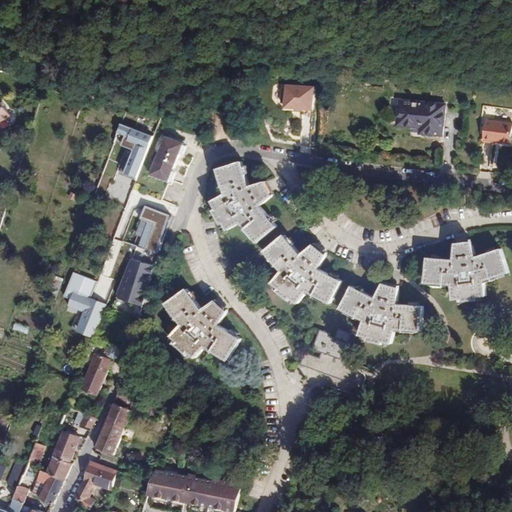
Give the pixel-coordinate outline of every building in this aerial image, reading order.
[(302,107),(302,110),(301,112),(312,113),(314,87),(286,84),(286,87),(283,89),(282,101),(285,103),(284,106),(295,107),(302,107)] [(422,124),(421,127),(421,133),(444,135),(447,104),(400,100),(398,125),(413,127),(414,123),(422,124)] [(0,124),(11,116),(0,102),(0,124)] [(511,122),(487,119),(484,141),(511,144),(511,141),(511,122)] [(138,178),(154,136),(121,123),(116,136),(129,140),(126,147),(134,149),(125,173),(138,178)] [(167,137),(152,174),(170,181),(184,143),(167,137)] [(125,173),(134,149),(126,147),(117,170),(125,173)] [(243,161),(218,168),(226,193),(213,201),(217,208),(214,210),(222,224),(225,223),(229,230),(243,223),(259,243),(279,226),(262,206),(274,196),(266,181),(251,186),(243,161)] [(455,196),(456,206),(466,205),(465,195),(455,196)] [(159,254),(171,216),(147,206),(142,218),(150,222),(141,247),(159,254)] [(286,234),(266,251),(283,271),(273,283),(280,288),(278,291),(291,300),(293,298),(299,303),(309,291),(332,303),(344,280),(321,268),(328,254),(315,244),(302,254),(286,234)] [(478,256),(473,241),(455,243),(454,259),(428,257),(426,283),(452,285),(454,300),(463,299),(463,302),(479,300),(479,297),(487,296),(486,281),(511,273),(503,248),(478,256)] [(138,319),(156,262),(135,255),(117,310),(138,319)] [(99,280),(74,272),(66,296),(73,298),(68,311),(82,316),(77,332),(97,339),(108,302),(93,297),(99,280)] [(377,297),(353,285),(341,308),(365,320),(360,335),(369,337),(368,340),(384,344),(384,341),(393,344),(397,329),(423,331),(425,305),(399,303),(400,287),(384,282),(377,297)] [(204,309),(188,288),(167,303),(182,324),(172,335),(179,341),(177,344),(188,354),(191,352),(197,358),(208,347),(230,360),(243,338),(221,325),(229,311),(217,299),(204,309)] [(320,357),(317,369),(350,381),(357,363),(342,358),(352,333),(340,329),(336,338),(330,336),(331,333),(321,329),(314,349),(322,351),(320,357)] [(121,352),(118,347),(115,346),(110,359),(113,360),(119,358),(121,352)] [(5,350),(2,356),(17,361),(19,355),(5,350)] [(301,364),(317,369),(320,357),(305,352),(301,364)] [(99,396),(113,360),(110,359),(96,353),(82,389),(99,396)] [(162,408),(120,391),(97,447),(115,454),(133,410),(157,420),(162,408)] [(91,428),(96,418),(86,414),(81,425),(91,428)] [(71,462),(81,437),(63,431),(54,455),(54,456),(71,462)] [(39,465),(46,447),(36,442),(29,461),(39,465)] [(91,460),(119,470),(121,464),(93,454),(91,460)] [(65,481),(73,463),(71,462),(54,456),(50,466),(48,473),(65,481)] [(112,491),(119,470),(91,460),(85,480),(73,501),(82,506),(91,510),(96,499),(91,496),(96,485),(112,491)] [(19,485),(26,466),(16,462),(7,484),(18,488),(19,485)] [(191,476),(156,469),(152,478),(154,479),(149,494),(237,511),(245,486),(234,484),(234,482),(216,478),(215,481),(198,477),(199,475),(192,473),(191,476)] [(54,504),(65,481),(48,473),(43,471),(39,480),(33,493),(42,499),(53,503),(54,504)] [(24,503),(29,490),(19,485),(18,488),(14,499),(24,503)] [(0,511),(20,511),(23,505),(24,503),(14,499),(8,511),(0,508),(0,511)] [(79,511),(82,506),(73,501),(67,511),(79,511)] [(427,511),(430,506),(418,501),(413,510),(417,511),(427,511)]
